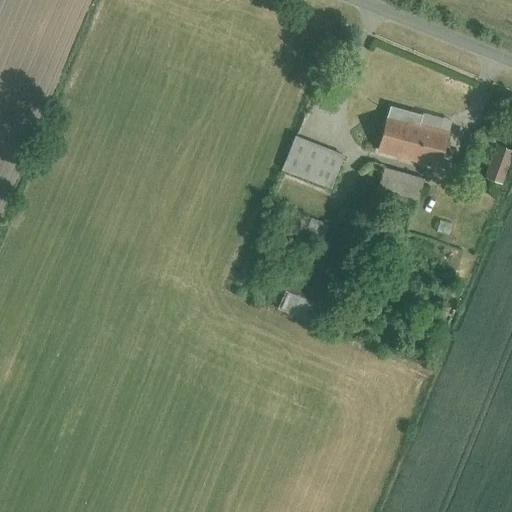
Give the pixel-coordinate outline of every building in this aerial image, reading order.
[(389,114),(377,151),(442,171),(454,134),(389,114)] [(297,136),(283,175),(334,193),(348,155),(297,136)] [(511,151),(499,147),(487,179),(505,186),(511,167),(511,151)] [(387,168),(379,190),(422,206),(430,184),(387,168)] [(291,292),(282,313),(317,327),(326,306),(291,292)]
